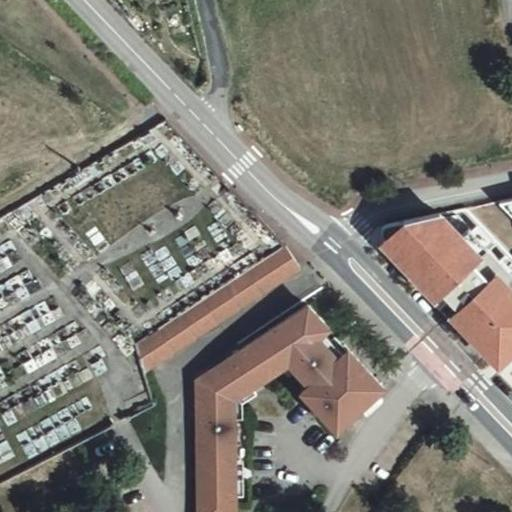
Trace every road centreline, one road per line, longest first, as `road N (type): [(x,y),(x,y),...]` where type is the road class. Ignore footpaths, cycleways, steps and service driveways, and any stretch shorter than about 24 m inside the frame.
road 1 (residential): [(309,279),(176,366),(176,511)]
road 2 (secondary): [(511,434),(334,246)]
road 3 (track): [(181,101),(0,208)]
road 4 (residential): [(334,246),(375,215),(511,184)]
road 5 (secondary): [(205,126),(80,0)]
road 6 (secondary): [(334,246),(205,126)]
road 7 (unclassified): [(205,126),(218,106),(219,73),(204,0)]
